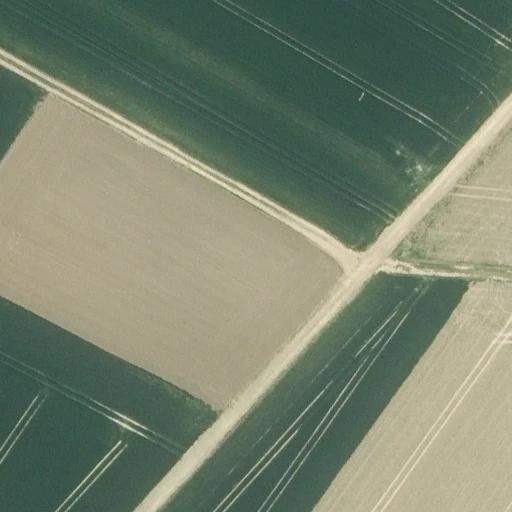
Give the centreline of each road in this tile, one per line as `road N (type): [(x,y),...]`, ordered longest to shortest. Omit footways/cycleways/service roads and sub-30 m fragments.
road 1 (track): [(0,63),(341,258),(511,274)]
road 2 (track): [(139,511),(279,358),(354,251)]
road 3 (track): [(511,86),(354,251)]
